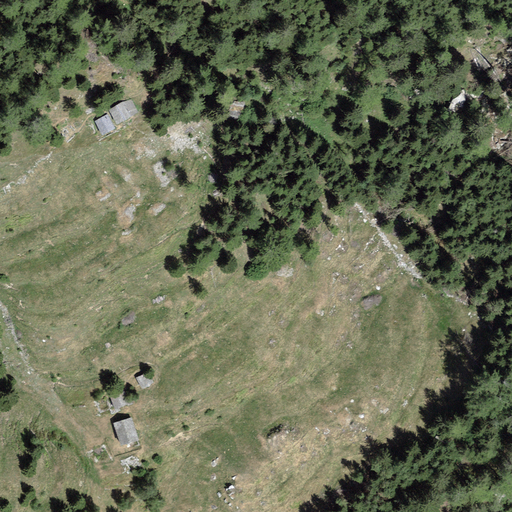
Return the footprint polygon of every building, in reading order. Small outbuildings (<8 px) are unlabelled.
[(132,110),(126,99),(107,109),(113,120),(132,110)] [(111,128),(105,115),(91,121),(97,134),(111,128)] [(153,382),(146,371),(135,377),(142,388),(153,382)] [(129,401),(124,388),(108,393),(113,407),(129,401)] [(137,439),(131,418),(114,422),(120,444),(137,439)]
